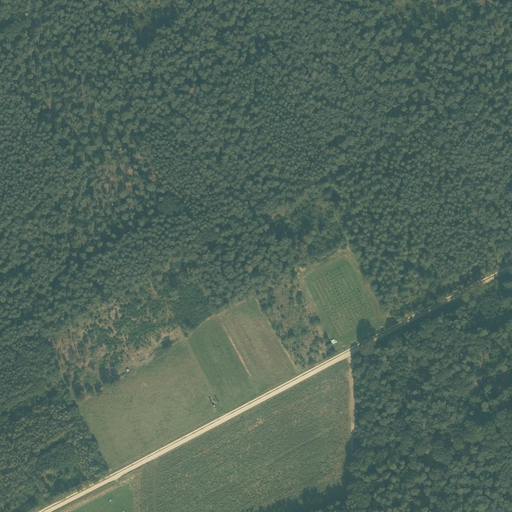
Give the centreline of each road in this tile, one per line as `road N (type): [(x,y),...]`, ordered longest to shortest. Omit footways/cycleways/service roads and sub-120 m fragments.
road 1 (track): [(47,511),(511,268)]
road 2 (track): [(394,329),(318,179)]
road 3 (track): [(360,455),(441,448),(511,413)]
road 4 (track): [(261,53),(138,129)]
